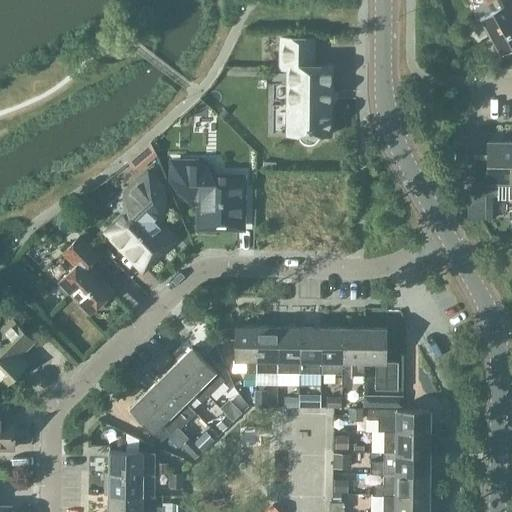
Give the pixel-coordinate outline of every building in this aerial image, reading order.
[(511,51),(511,0),(485,0),(491,10),(479,17),(500,54),(503,52),(505,56),(511,51)] [(288,132),(299,133),(299,134),(299,135),(299,136),(300,136),(300,137),(300,138),(301,138),(301,139),(302,139),(302,140),(303,140),(304,141),(305,141),(306,142),(307,142),(308,142),(309,142),(310,142),(311,142),(311,141),(312,141),(313,141),(313,140),(314,140),(315,139),(316,138),(316,137),(317,137),(317,136),(317,135),(318,134),(318,133),(329,133),(330,104),(328,104),(328,66),(311,66),(312,39),(281,39),(281,67),(288,67),(288,84),(293,84),(292,105),(289,105),(288,132)] [(498,198),(511,198),(511,141),(487,141),(487,167),(473,166),(473,194),(498,195),(498,198)] [(150,143),(136,155),(144,164),(156,154),(150,143)] [(455,147),(455,167),(469,167),(469,156),(469,147),(455,147)] [(200,226),(240,226),(241,178),(202,178),(202,162),(173,162),(173,178),(179,189),(195,190),(194,202),(200,202),(200,226)] [(159,217),(150,208),(161,198),(159,185),(147,173),(126,194),(132,199),(104,226),(142,266),(171,238),(155,222),(159,217)] [(468,195),(467,219),(492,219),(492,195),(468,195)] [(88,265),(98,255),(79,236),(63,252),(75,265),(59,281),(90,313),(112,290),(88,265)] [(102,248),(92,238),(89,241),(99,251),(102,248)] [(5,274),(20,288),(29,279),(18,269),(22,265),(18,260),(5,274)] [(0,331),(0,383),(2,386),(25,363),(18,355),(32,341),(12,320),(0,331)] [(255,372),(256,326),(234,326),(233,359),(245,359),(245,372),(255,372)] [(278,326),(256,326),(255,372),(266,372),(277,372),(278,326)] [(299,327),(278,326),(277,372),(288,372),(299,372),(299,327)] [(299,327),(299,372),(309,372),(320,373),(321,327),(299,327)] [(342,327),(321,327),(320,373),(332,373),(341,373),(342,373),(342,327)] [(364,377),(364,361),(364,327),(342,327),(342,373),(341,373),(341,386),(349,386),(352,382),(352,377),(364,377)] [(386,328),(364,327),(364,361),(375,361),(375,389),(397,390),(398,361),(386,361),(386,328)] [(229,342),(229,329),(215,329),(215,341),(229,342)] [(192,346),(176,362),(208,395),(224,379),(192,346)] [(208,395),(176,362),(160,377),(184,401),(192,393),(201,402),(208,395)] [(243,386),(255,386),(255,372),(243,372),(243,386)] [(160,377),(145,392),(177,425),(180,427),(195,412),(184,401),(160,377)] [(268,406),(268,390),(255,390),(255,406),(268,406)] [(177,425),(145,392),(129,407),(161,440),(177,425)] [(321,407),(321,395),(306,395),(306,406),(321,407)] [(363,395),(363,405),(402,406),(402,395),(363,395)] [(283,396),(283,407),(295,407),(298,407),(298,397),(283,396)] [(341,407),(341,396),(327,396),(327,407),(341,407)] [(235,404),(226,413),(232,420),(242,410),(235,404)] [(361,420),(361,407),(348,407),(348,420),(361,420)] [(384,430),(429,431),(429,409),(368,408),(368,419),(377,419),(377,431),(383,431),(384,430)] [(215,424),(221,430),(232,420),(226,413),(215,424)] [(0,447),(13,448),(13,420),(0,419),(0,447)] [(384,430),(383,431),(383,452),(429,452),(429,431),(384,430)] [(205,431),(194,442),(201,450),(213,439),(205,431)] [(347,449),(348,435),(335,435),(335,449),(347,449)] [(180,444),(193,458),(201,450),(194,442),(188,436),(180,444)] [(109,450),(108,472),(154,473),(155,445),(138,437),(138,451),(109,450)] [(370,473),(383,473),(429,474),(429,452),(383,452),(383,460),(370,460),(370,473)] [(350,468),(351,453),(347,453),(334,453),(334,468),(350,468)] [(169,473),(169,463),(156,462),(155,472),(169,473)] [(154,473),(108,472),(108,494),(154,495),(154,473)] [(168,487),(182,487),(183,473),(168,473),(168,487)] [(429,474),(383,473),(383,485),(374,484),(374,495),(383,495),(428,495),(429,474)] [(347,493),(347,478),(333,478),(333,485),(333,493),(347,493)] [(108,494),(107,511),(162,511),(163,507),(153,507),(153,495),(154,495),(108,494)] [(383,495),(382,511),(428,511),(428,495),(383,495)] [(344,502),(329,501),(329,511),(337,511),(343,511),(344,502)] [(182,511),(182,504),(172,503),(171,503),(170,511),(182,511)]
